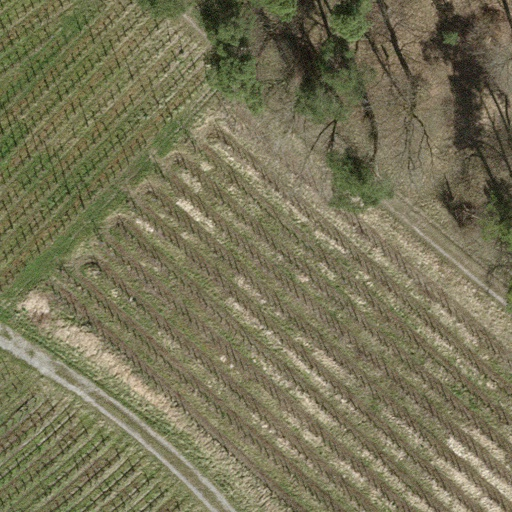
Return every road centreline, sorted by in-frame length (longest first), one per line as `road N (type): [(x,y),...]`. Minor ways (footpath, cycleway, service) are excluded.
road 1 (track): [(196,0),(250,60),(511,275)]
road 2 (track): [(0,334),(133,416),(221,511)]
